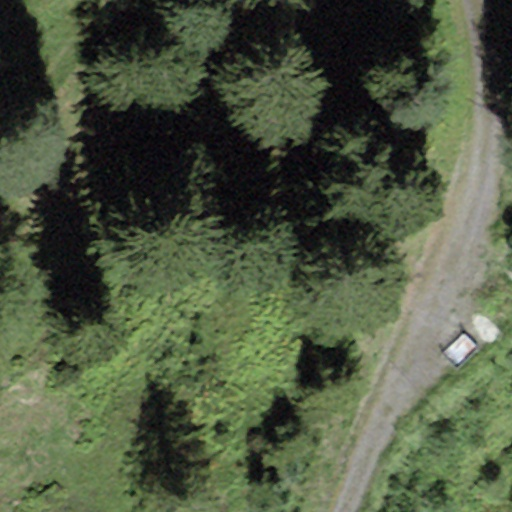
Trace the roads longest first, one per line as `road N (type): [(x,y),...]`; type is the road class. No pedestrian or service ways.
road 1 (track): [(511,252),(417,391),(353,511)]
road 2 (track): [(462,0),(502,140),(511,231)]
